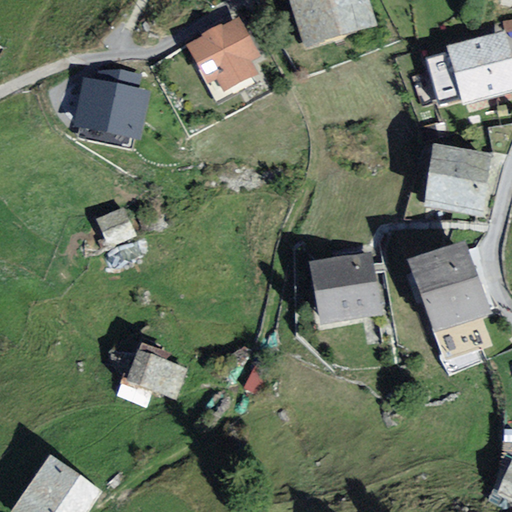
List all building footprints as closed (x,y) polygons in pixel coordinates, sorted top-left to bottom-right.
[(361,0),(297,0),(309,43),(369,27),(361,0)] [(236,23),(191,43),(213,92),(258,72),(236,23)] [(511,90),(511,71),(502,33),(444,48),(459,104),(511,90)] [(100,75),(98,87),(136,95),(138,82),(100,75)] [(89,85),(79,135),(134,147),(144,96),(136,95),(98,87),(89,85)] [(479,217),(487,160),(427,153),(420,209),(479,217)] [(485,314),(462,248),(407,267),(430,333),(485,314)] [(380,321),(369,261),(310,272),(321,332),(380,321)] [(131,355),(115,390),(161,410),(176,374),(131,355)] [(511,454),(506,452),(490,499),(511,506),(511,454)] [(78,511),(91,493),(39,460),(5,511),(78,511)]
